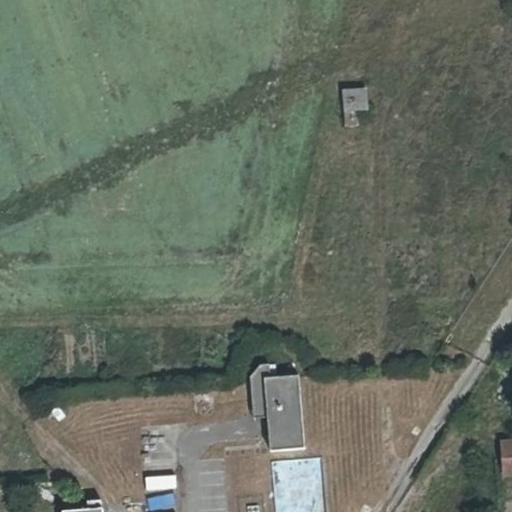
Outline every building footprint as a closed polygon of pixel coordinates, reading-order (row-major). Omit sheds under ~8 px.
[(342,92),(343,111),(354,110),(370,109),(369,91),(342,92)] [(354,110),(343,111),(343,128),(355,128),(354,110)] [(274,406),(275,422),(276,454),(314,452),(309,377),(280,379),(280,365),(268,365),(257,379),(257,382),(259,406),(274,406)] [(274,511),(321,511),(319,457),(272,460),(274,511)] [(150,511),(173,510),(172,497),(149,499),(150,511)] [(107,511),(107,501),(91,501),(91,511),(80,511),(107,511)]
